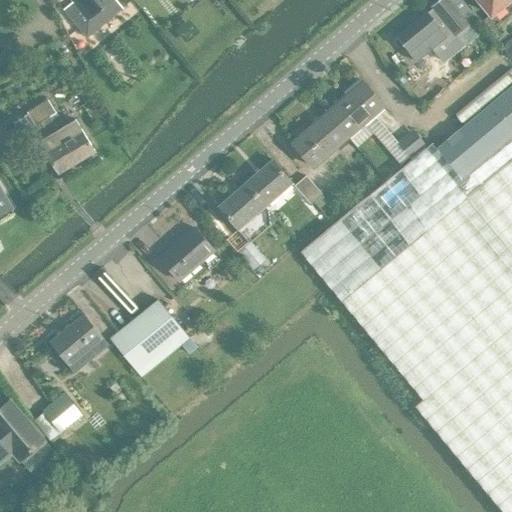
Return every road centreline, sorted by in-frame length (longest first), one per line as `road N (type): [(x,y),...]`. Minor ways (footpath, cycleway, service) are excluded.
road 1 (residential): [(0,342),(391,0)]
road 2 (unknown): [(343,41),(392,96),(415,107),(439,98),(489,51)]
